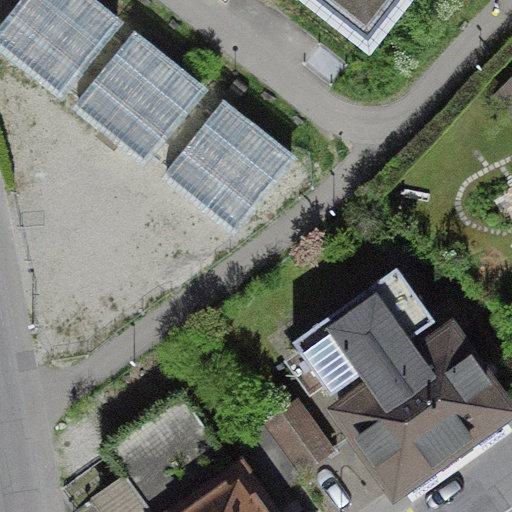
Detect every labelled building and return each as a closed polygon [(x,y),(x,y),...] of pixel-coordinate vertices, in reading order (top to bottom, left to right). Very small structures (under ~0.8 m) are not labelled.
[(100,0),(19,0),(0,25),(0,51),(240,234),(302,154),(100,0)] [(396,0),(318,0),(366,37),(396,0)] [(511,176),(503,182),(511,197),(511,176)] [(278,352),(389,507),(450,462),(511,417),(399,269),(278,352)] [(108,452),(150,511),(261,511),(182,399),(108,452)] [(297,400),(268,421),(302,468),(331,448),(297,400)] [(261,426),(239,442),(272,490),(295,474),(261,426)]
